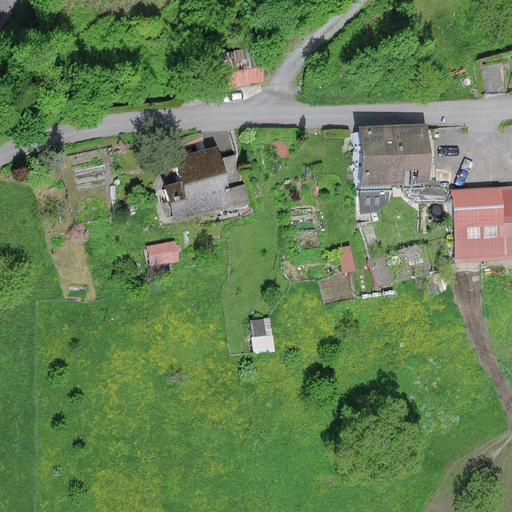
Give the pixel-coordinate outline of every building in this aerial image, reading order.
[(218,57),(224,87),(261,80),(256,50),(218,57)] [(372,132),(355,133),(357,180),(426,176),(423,129),(372,132)] [(208,149),(170,160),(176,182),(160,187),(169,218),(224,201),(208,149)] [(389,189),(353,191),(355,213),(376,213),(390,198),(389,189)] [(458,193),(401,189),(401,193),(415,205),(458,206),(458,193)] [(511,189),(458,193),(458,206),(461,260),(511,257),(511,189)] [(176,255),(173,238),(144,243),(147,260),(176,255)] [(354,272),(346,246),(334,248),(338,273),(354,272)] [(268,318),(246,322),(249,351),(272,351),(268,318)]
